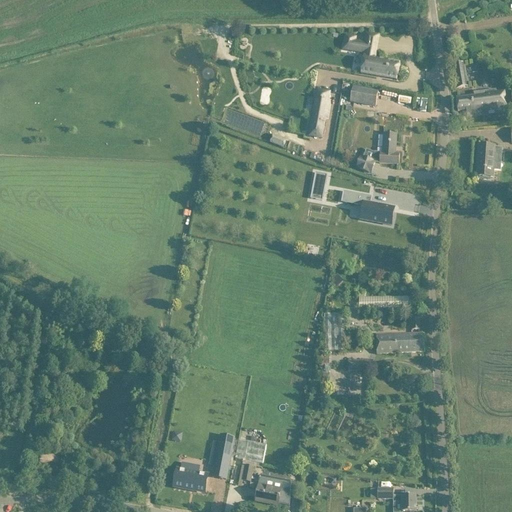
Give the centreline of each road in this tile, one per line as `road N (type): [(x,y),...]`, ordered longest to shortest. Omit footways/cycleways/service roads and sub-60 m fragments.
road 1 (unclassified): [(445,511),(434,318),(436,86),(426,0)]
road 2 (track): [(145,508),(179,347),(0,269)]
road 3 (unclassified): [(159,511),(75,499),(0,500)]
